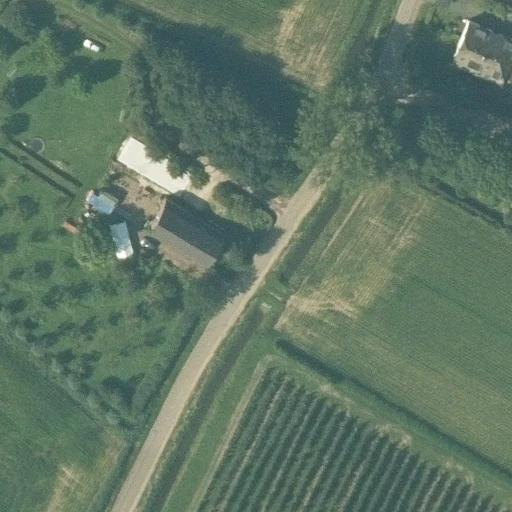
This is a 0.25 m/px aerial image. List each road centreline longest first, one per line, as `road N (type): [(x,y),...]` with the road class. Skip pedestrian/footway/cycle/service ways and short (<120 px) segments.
road 1 (unclassified): [(122,511),(208,339),(375,81)]
road 2 (unclassified): [(511,147),(375,81)]
